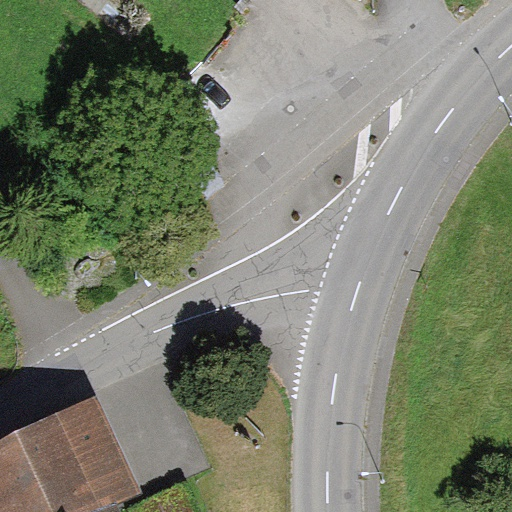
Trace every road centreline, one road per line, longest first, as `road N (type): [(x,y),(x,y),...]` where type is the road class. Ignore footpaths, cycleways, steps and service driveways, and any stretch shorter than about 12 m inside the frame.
road 1 (residential): [(356,288),(242,299),(140,334),(0,407)]
road 2 (tertiary): [(356,288),(402,186),(462,94),(511,45)]
road 3 (tertiary): [(330,511),(336,358),(356,288)]
